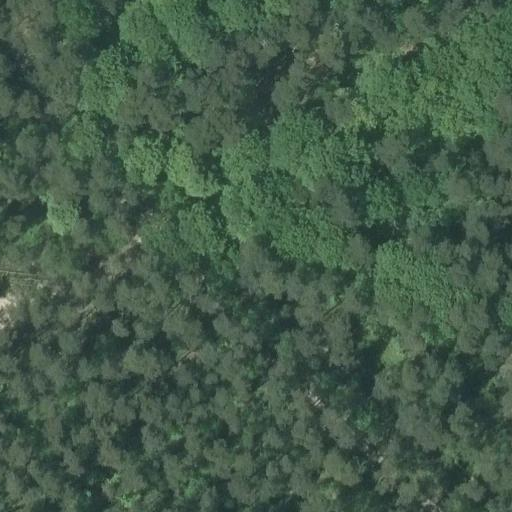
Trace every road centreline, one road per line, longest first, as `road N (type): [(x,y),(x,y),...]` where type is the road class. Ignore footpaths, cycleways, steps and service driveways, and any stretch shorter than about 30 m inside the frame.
road 1 (unknown): [(134,261),(147,250),(440,511)]
road 2 (track): [(207,215),(511,66)]
road 3 (track): [(511,327),(342,275),(207,215)]
road 4 (track): [(27,0),(83,120),(134,261)]
road 5 (track): [(137,97),(345,0)]
road 6 (track): [(100,212),(0,7)]
road 7 (track): [(176,0),(137,97),(83,120)]
road 8 (unknown): [(0,326),(134,261)]
